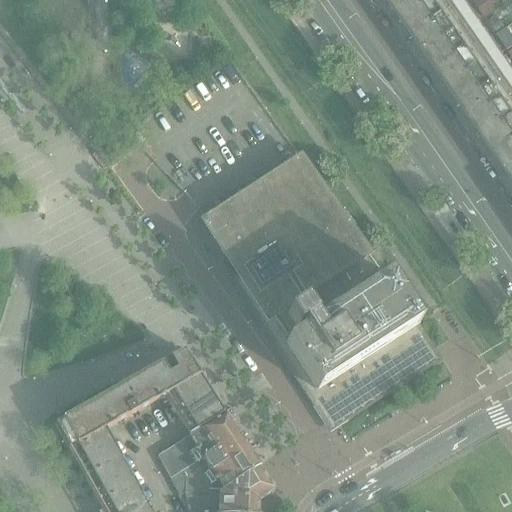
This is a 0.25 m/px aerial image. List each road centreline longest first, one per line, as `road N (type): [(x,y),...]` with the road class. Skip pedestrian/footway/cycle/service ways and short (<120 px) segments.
road 1 (residential): [(354,504),(133,173)]
road 2 (residential): [(511,228),(355,0)]
road 3 (tertiary): [(481,220),(325,0)]
road 4 (residential): [(511,409),(354,504)]
